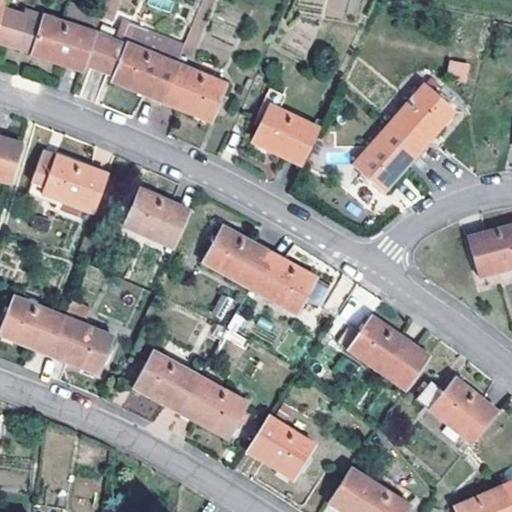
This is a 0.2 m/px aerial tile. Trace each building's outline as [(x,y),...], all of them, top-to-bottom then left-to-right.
[(82,73),(84,66),(100,15),(66,5),(61,21),(46,17),(46,19),(2,7),(0,16),(0,42),(18,47),(31,51),(30,56),(82,73)] [(134,29),(100,15),(84,66),(112,77),(111,81),(160,102),(176,64),(183,47),(134,28),(134,29)] [(448,60),(446,76),(467,78),(469,63),(448,60)] [(176,64),(160,102),(211,123),(227,84),(176,64)] [(455,112),(423,84),(387,125),(419,153),(455,112)] [(301,167),(319,128),(280,110),(287,96),(265,86),(253,112),(263,117),(250,143),(301,167)] [(419,153),(387,125),(351,165),(383,193),(419,153)] [(0,182),(8,185),(20,144),(0,137),(0,182)] [(42,197),(92,215),(107,174),(54,157),(54,159),(41,155),(28,197),(40,201),(42,197)] [(172,249),(190,212),(141,189),(135,201),(125,196),(113,222),(172,249)] [(53,221),(38,217),(35,226),(50,230),(53,221)] [(511,225),(468,238),(478,278),(511,267),(511,225)] [(270,253),(223,227),(202,265),(249,291),(270,253)] [(270,253),(249,291),(295,317),(316,279),(270,253)] [(0,337),(47,356),(63,317),(12,296),(0,325),(0,337)] [(70,299),(63,317),(47,356),(97,376),(113,337),(84,325),(91,309),(70,299)] [(405,391),(430,357),(370,316),(346,351),(405,391)] [(201,376),(154,350),(132,389),(179,414),(201,376)] [(201,376),(179,414),(226,441),(248,402),(201,376)] [(470,445),(498,412),(456,378),(429,411),(470,445)] [(314,445),(269,417),(245,452),(292,481),(314,445)] [(405,511),(409,506),(349,468),(327,504),(340,511),(405,511)] [(511,480),(501,485),(511,509),(511,480)] [(511,511),(511,509),(501,485),(452,507),(453,511),(511,511)]
